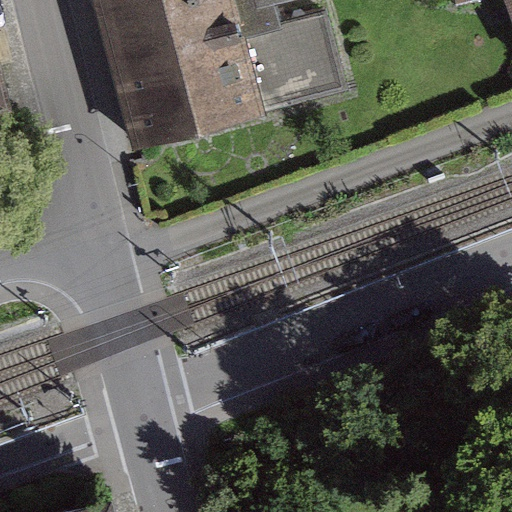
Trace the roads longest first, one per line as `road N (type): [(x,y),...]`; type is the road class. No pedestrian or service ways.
road 1 (residential): [(511,253),(140,411)]
road 2 (residential): [(39,0),(93,222)]
road 3 (residential): [(93,222),(140,411)]
road 4 (residential): [(140,411),(0,461)]
